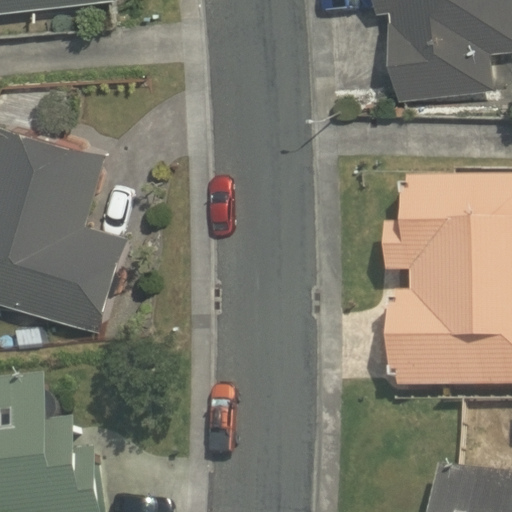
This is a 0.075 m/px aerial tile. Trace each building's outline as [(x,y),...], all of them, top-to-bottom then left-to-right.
[(0,0),(0,10),(110,0),(0,0)] [(403,9),(412,97),(510,86),(505,48),(511,46),(511,0),(390,0),(392,9),(403,9)] [(0,167),(0,293),(112,329),(144,232),(99,219),(122,148),(17,114),(0,167)] [(511,174),(423,174),(423,222),(401,222),(401,272),(423,272),(423,289),(406,289),(406,386),(511,385),(511,174)] [(0,511),(119,511),(111,445),(98,446),(94,416),(69,419),(64,370),(0,377),(0,511)] [(451,511),(511,511),(511,472),(457,466),(451,511)]
